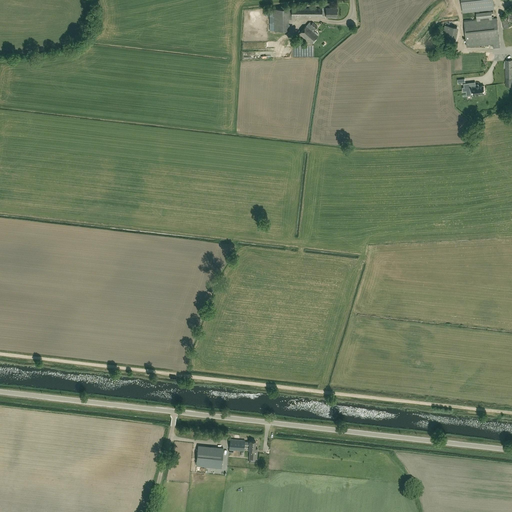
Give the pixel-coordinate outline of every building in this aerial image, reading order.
[(491,11),(491,9),(494,9),(492,0),(461,0),(463,12),(476,11),(477,19),(464,21),(467,47),(493,44),(494,48),(500,47),(497,18),(492,18),(491,13),(493,12),(493,11),(491,11)] [(270,31),(289,31),(290,26),(288,26),(288,23),(289,22),(289,19),(291,19),(292,17),(323,17),(323,16),(323,8),(274,9),(274,11),(270,11),(270,31)] [(323,8),(323,16),(326,16),(337,16),(337,8),(326,8),(323,8)] [(318,27),(313,22),(311,24),(309,22),(299,34),(311,44),(318,36),(313,32),(318,27)] [(454,44),(457,27),(445,25),(442,42),(454,44)] [(476,86),(475,85),(475,82),(467,83),(467,87),(464,87),(463,87),(463,92),(466,91),(467,95),(473,94),(473,95),(479,95),(479,94),(485,93),(484,85),(479,86),(476,86)] [(255,450),(255,448),(256,441),(250,441),(250,442),(245,441),(245,440),(230,439),(229,449),(229,452),(233,452),(233,450),(244,451),(244,446),(249,446),(249,450),(250,450),(255,450)] [(198,445),(196,465),(221,468),(223,448),(198,445)] [(255,450),(250,450),(249,458),(256,458),(257,449),(255,448),(255,450)]
